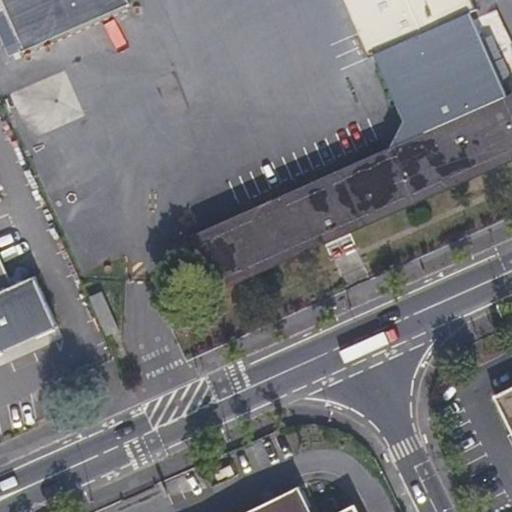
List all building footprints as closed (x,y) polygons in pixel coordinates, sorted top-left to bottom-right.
[(0,0),(0,17),(17,54),(124,7),(120,0),(0,0)] [(464,0),(335,0),(362,60),(367,57),(405,141),(186,238),(212,296),(511,159),(511,102),(508,95),(501,98),(463,15),(470,12),(464,0)] [(29,282),(7,292),(0,276),(0,353),(51,332),(29,282)] [(104,292),(91,299),(109,340),(123,334),(104,292)] [(511,390),(496,399),(511,430),(511,390)] [(357,511),(355,506),(342,511),(311,511),(299,489),(250,511),(357,511)]
